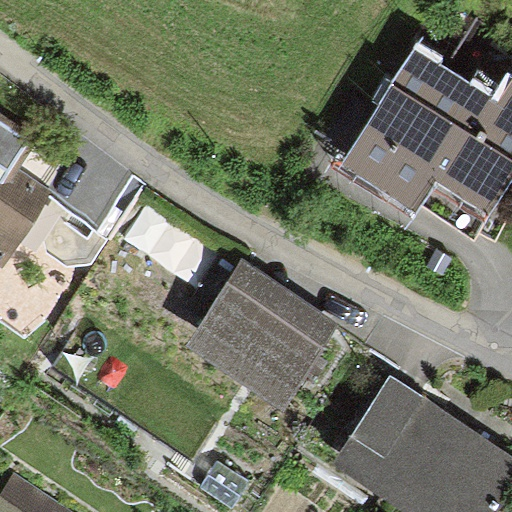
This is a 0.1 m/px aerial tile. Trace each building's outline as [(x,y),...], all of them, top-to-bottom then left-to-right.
[(449,22),(434,47),(477,74),(492,49),(449,22)] [(511,80),(500,99),(420,47),(346,161),(419,208),(423,203),(474,235),(511,176),(511,80)] [(0,122),(0,273),(59,194),(20,165),(33,147),(0,122)] [(181,341),(283,408),(340,321),(239,254),(181,341)] [(490,511),(511,480),(511,458),(390,378),(331,466),(400,511),(490,511)] [(51,511),(2,474),(0,476),(0,511),(51,511)]
